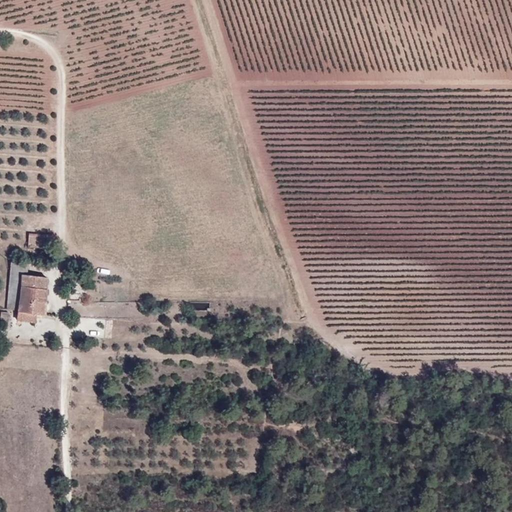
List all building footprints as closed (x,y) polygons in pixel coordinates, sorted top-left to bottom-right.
[(52,232),(28,230),(27,245),(51,246),(52,232)] [(20,273),(20,262),(13,262),(12,302),(18,302),(18,307),(18,309),(36,310),(46,311),(47,286),(26,285),(27,274),(20,273)] [(48,275),(27,274),(26,285),(47,286),(48,275)] [(17,318),(35,319),(36,310),(18,309),(17,318)] [(440,368),(440,373),(441,384),(453,383),(453,372),(452,367),(440,368)]
